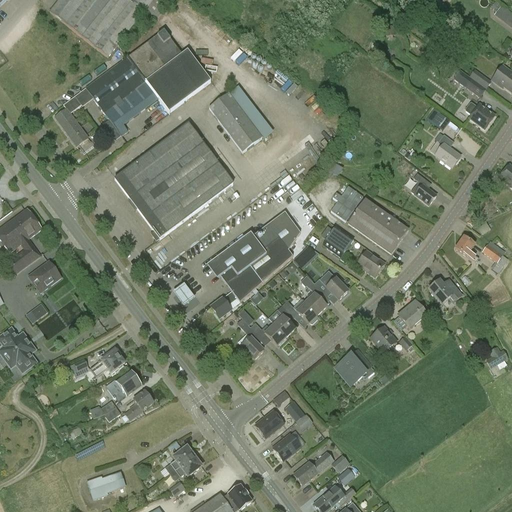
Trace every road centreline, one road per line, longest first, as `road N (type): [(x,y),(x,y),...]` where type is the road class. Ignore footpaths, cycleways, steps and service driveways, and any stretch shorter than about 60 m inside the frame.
road 1 (residential): [(248,407),(422,266),(511,128)]
road 2 (residential): [(248,407),(84,191)]
road 3 (secondary): [(172,359),(56,211)]
